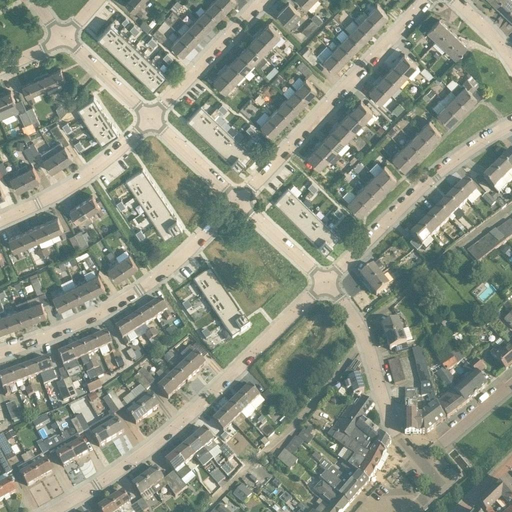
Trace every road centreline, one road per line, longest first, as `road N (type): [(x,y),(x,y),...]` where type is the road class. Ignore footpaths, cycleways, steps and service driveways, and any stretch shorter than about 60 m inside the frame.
road 1 (residential): [(47,511),(183,419),(323,283)]
road 2 (residential): [(0,352),(137,290),(238,200)]
road 3 (residential): [(238,200),(421,0)]
road 4 (residential): [(323,283),(442,168),(511,121)]
road 5 (residential): [(418,462),(395,441),(364,334),(323,283)]
road 6 (residential): [(0,220),(45,201),(149,118)]
road 7 (residential): [(149,118),(262,0)]
road 8 (residential): [(418,462),(511,381)]
road 9 (residential): [(238,200),(149,118)]
